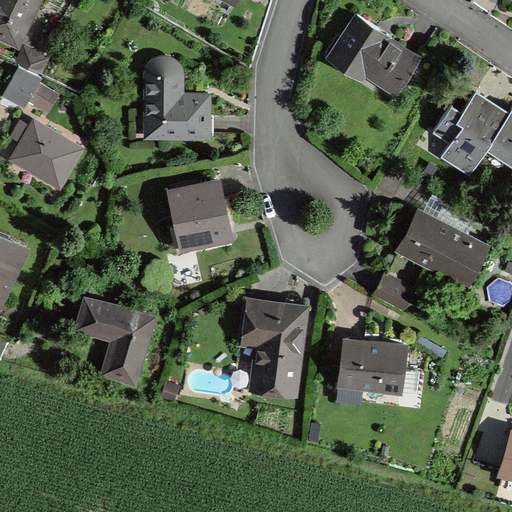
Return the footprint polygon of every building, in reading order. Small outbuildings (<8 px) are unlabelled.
[(38,0),(0,0),(0,33),(18,42),(38,0)] [(382,27),(358,11),(330,53),(361,74),(365,68),(396,88),(419,54),(388,33),(389,32),(382,27)] [(45,54),(26,45),(19,58),(39,67),(45,54)] [(157,132),(208,132),(207,110),(207,92),(180,92),(180,70),(179,65),(176,61),(171,57),(167,55),(160,55),(154,57),(150,60),(147,66),(146,114),(157,114),(157,132)] [(41,77),(19,64),(4,90),(26,102),(41,77)] [(471,169),(490,140),(493,135),(511,147),(511,104),(508,110),(498,104),(476,90),(478,87),(477,86),(463,107),(453,100),(455,97),(454,96),(436,125),(437,126),(438,124),(453,134),(443,149),(444,150),(445,149),(471,166),(470,168),(471,169)] [(29,124),(21,137),(11,154),(34,168),(58,182),(80,145),(33,118),(29,124)] [(12,131),(21,137),(29,124),(19,119),(12,131)] [(511,147),(493,135),(490,140),(511,154),(511,147)] [(223,202),(218,177),(171,186),(182,242),(229,233),(223,202)] [(431,194),(423,210),(463,231),(471,215),(431,194)] [(399,245),(439,266),(445,255),(468,267),(482,240),(463,231),(423,210),(419,208),(409,226),(399,245)] [(0,231),(0,292),(24,244),(0,231)] [(445,255),(439,266),(462,278),(468,267),(445,255)] [(374,292),(403,308),(414,288),(385,272),(374,292)] [(151,312),(86,294),(78,323),(97,328),(114,333),(104,367),(133,376),(151,312)] [(249,295),(245,328),(260,330),(259,340),(253,384),(293,389),(305,302),(277,299),(249,295)] [(260,330),(245,328),(244,338),(259,340),(260,330)] [(347,334),(342,372),(359,374),(358,381),(362,382),(400,387),(406,341),(378,338),(347,334)] [(359,374),(342,372),(339,395),(360,398),(362,382),(358,381),(359,374)] [(165,377),(161,391),(170,394),(175,380),(165,377)] [(511,442),(508,442),(500,470),(511,472),(511,442)]
